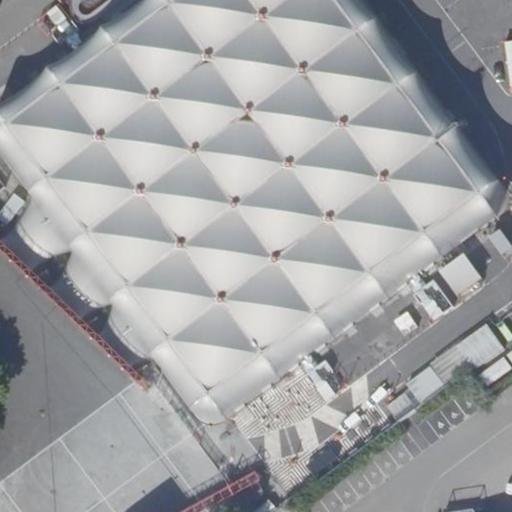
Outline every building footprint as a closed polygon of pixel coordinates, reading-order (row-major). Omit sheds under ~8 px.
[(322,0),(200,0),(0,147),(0,163),(13,184),(0,196),(0,258),(147,405),(161,389),(189,429),(210,414),(481,213),(322,0)] [(501,260),(511,253),(511,249),(503,233),(490,240),(501,260)] [(468,258),(440,273),(455,301),(484,286),(468,258)] [(459,345),(477,370),(505,349),(487,325),(459,345)] [(511,367),(505,357),(479,376),(488,388),(511,370),(511,367)]
